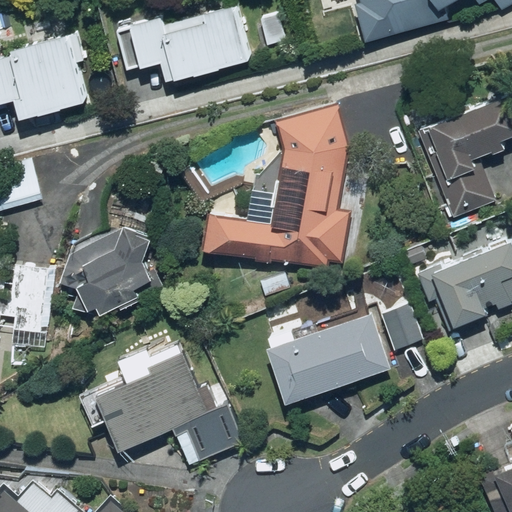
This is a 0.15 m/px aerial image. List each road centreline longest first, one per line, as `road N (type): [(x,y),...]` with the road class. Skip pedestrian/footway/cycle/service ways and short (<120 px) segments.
road 1 (unknown): [(0,147),(511,20)]
road 2 (unknown): [(300,497),(0,439)]
road 3 (residential): [(511,377),(405,428),(280,511)]
